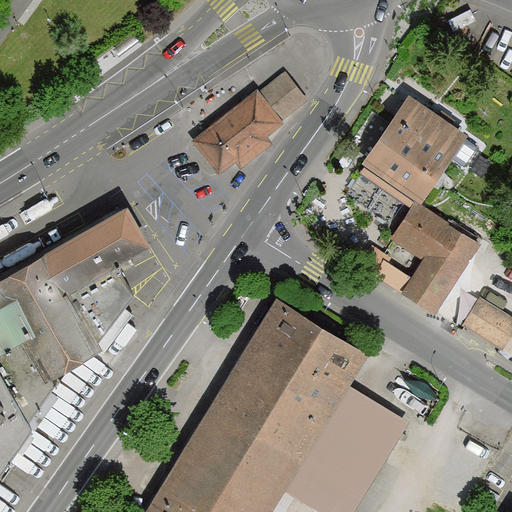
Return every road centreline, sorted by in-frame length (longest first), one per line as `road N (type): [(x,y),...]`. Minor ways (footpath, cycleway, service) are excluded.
road 1 (tertiary): [(249,228),(47,511)]
road 2 (secondary): [(249,228),(511,398)]
road 3 (secondary): [(358,10),(358,52),(341,98),(249,228)]
road 4 (primary): [(0,183),(178,67)]
road 5 (primary): [(178,67),(304,6)]
